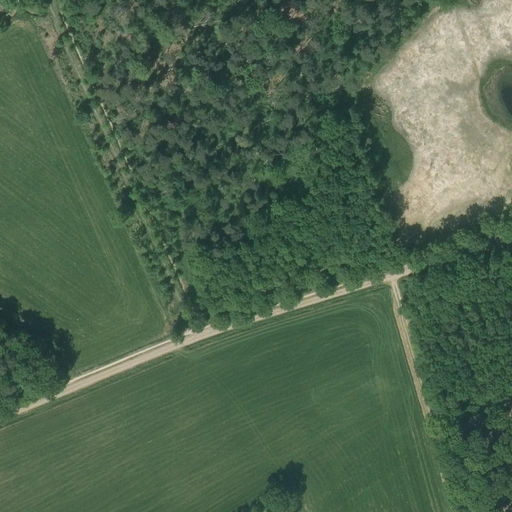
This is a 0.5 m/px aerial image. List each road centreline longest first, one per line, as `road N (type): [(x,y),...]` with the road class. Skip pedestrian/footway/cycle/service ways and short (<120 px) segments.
road 1 (track): [(511,237),(193,338)]
road 2 (track): [(193,338),(0,417)]
